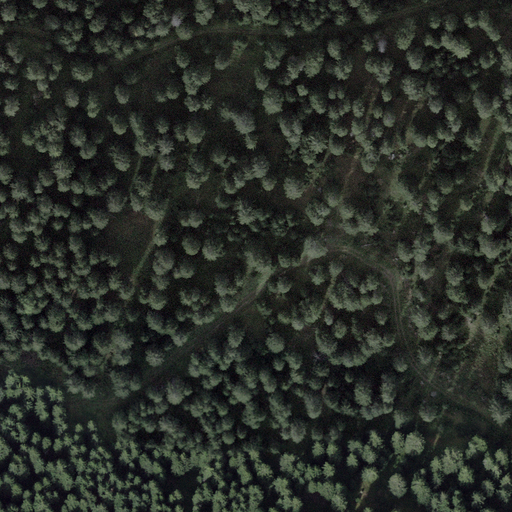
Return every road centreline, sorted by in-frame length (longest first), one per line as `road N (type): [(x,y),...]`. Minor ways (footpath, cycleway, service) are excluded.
road 1 (track): [(511,427),(426,378),(402,338),(401,278),(323,245),(271,278),(157,378),(97,408),(0,365)]
road 2 (track): [(476,0),(323,36),(196,29),(122,61),(24,28),(0,31)]
